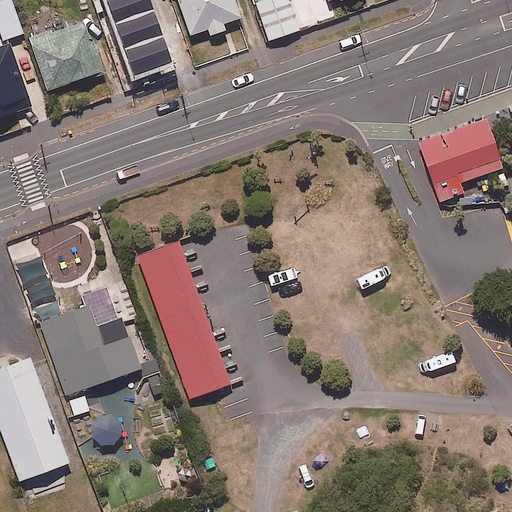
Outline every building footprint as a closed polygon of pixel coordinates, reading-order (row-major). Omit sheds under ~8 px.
[(25,30),(13,0),(0,0),(0,23),(5,37),(25,30)] [(94,0),(113,53),(164,36),(152,0),(94,0)] [(238,16),(232,0),(177,0),(188,32),(206,26),(208,33),(223,28),(221,22),(238,16)] [(297,29),(287,0),(258,0),(255,1),(267,39),(297,29)] [(102,68),(85,18),(32,36),(49,87),(102,68)] [(0,44),(0,114),(32,103),(11,40),(0,44)] [(482,116),(416,140),(437,199),(460,191),(456,180),(500,164),(486,126),(482,116)] [(173,234),(133,249),(186,395),(212,386),(226,381),(173,234)] [(84,301),(35,319),(61,391),(134,365),(123,333),(99,342),(84,301)] [(26,353),(0,362),(0,443),(13,478),(65,460),(26,353)]
